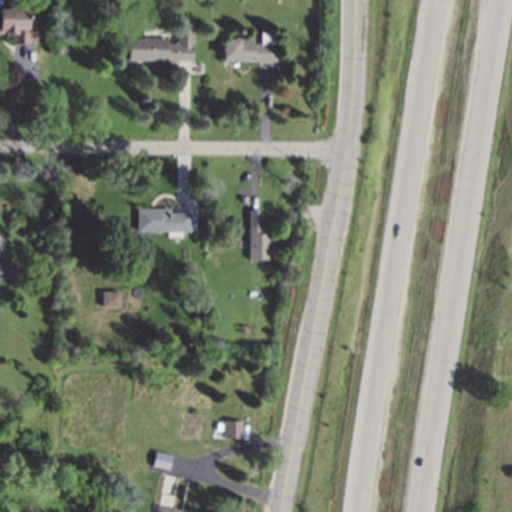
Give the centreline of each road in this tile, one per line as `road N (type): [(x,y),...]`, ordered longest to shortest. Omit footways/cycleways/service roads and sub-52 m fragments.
road 1 (secondary): [(357,0),(351,151),(279,511)]
road 2 (motorway): [(430,0),(358,511)]
road 3 (motorway): [(419,511),(486,0)]
road 4 (residential): [(351,151),(0,149)]
